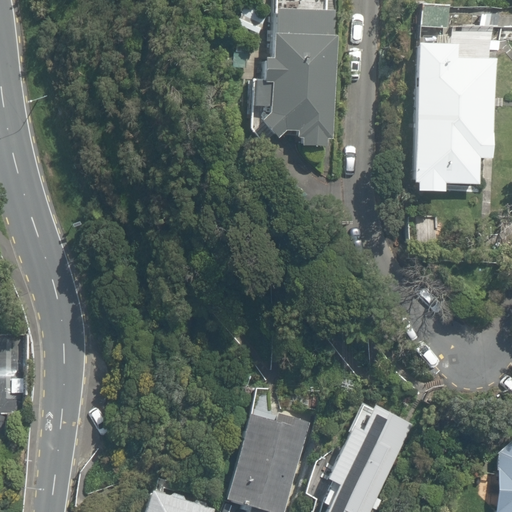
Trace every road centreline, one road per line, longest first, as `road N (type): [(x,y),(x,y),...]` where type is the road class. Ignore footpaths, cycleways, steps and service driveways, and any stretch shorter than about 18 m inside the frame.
road 1 (secondary): [(0,75),(11,147),(61,325),(49,511)]
road 2 (residential): [(361,0),(358,180),(365,232),(386,287),(429,334)]
